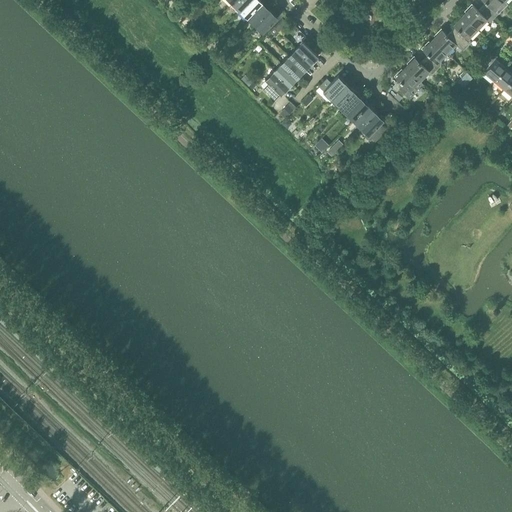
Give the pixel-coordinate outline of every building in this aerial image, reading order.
[(235,0),(233,3),(240,10),(248,1),(249,0),(235,0)] [(248,17),(261,3),(263,1),(261,0),(249,0),(248,1),(240,10),(248,17)] [(505,0),(504,0),(484,0),(489,4),(485,8),(494,17),(508,3),(505,0)] [(261,3),(248,17),(255,24),(269,10),(271,8),(267,5),(266,7),(261,3)] [(463,14),(478,28),(487,19),(490,22),(494,17),(485,8),(481,13),(473,5),(463,14)] [(269,10),(255,24),(263,32),(278,16),(275,13),(273,14),(269,10)] [(458,36),(467,45),(472,41),(469,38),(478,28),(463,14),(454,24),(462,32),(458,36)] [(274,28),(270,31),(275,36),(278,33),(274,28)] [(433,39),(447,52),(456,43),(463,50),(463,49),(467,45),(458,36),(454,41),(442,29),(433,39)] [(304,38),(295,47),(311,63),(313,65),(317,61),(315,59),(318,55),(319,55),(317,54),(320,50),(321,50),(306,36),(304,38)] [(428,61),(437,70),(441,65),(437,61),(447,52),(433,39),(424,48),(432,56),(428,60),(428,61)] [(295,47),(288,55),(304,70),(311,63),(295,47)] [(495,80),(506,66),(501,62),(502,60),(493,52),(482,64),(487,68),(485,71),(495,80)] [(280,62),(296,78),(304,70),(288,55),(282,60),(280,62)] [(406,67),(419,80),(429,70),(432,74),(437,70),(428,61),(423,65),(415,57),(412,60),(406,67)] [(273,70),(289,85),(296,78),(280,62),(273,70)] [(506,66),(495,80),(504,88),(511,78),(511,68),(511,70),(506,66)] [(423,83),(419,80),(406,67),(396,76),(405,84),(400,88),(410,97),(414,93),(414,92),(423,83)] [(289,85),(273,70),(266,78),(270,82),(264,88),(275,99),(281,92),(281,93),(289,85)] [(327,78),(315,90),(327,101),(331,98),(345,83),(346,82),(339,74),(331,82),(327,78)] [(256,86),(245,75),(241,79),(252,90),(256,86)] [(339,105),(354,89),(351,86),(349,87),(345,83),(331,98),(339,105)] [(354,89),(339,105),(346,112),(360,98),(355,94),(357,92),(354,89)] [(310,93),(303,101),(306,104),(314,97),(310,93)] [(360,98),(346,112),(354,119),(367,105),(369,103),(366,100),(364,102),(360,98)] [(290,102),(279,112),(285,117),(295,107),(290,102)] [(367,105),(354,119),(361,127),(375,112),(376,111),(373,108),(372,109),(367,105)] [(408,108),(414,113),(419,109),(414,105),(411,105),(408,108)] [(375,112),(361,127),(369,134),(384,118),(381,115),(379,117),(375,112)] [(321,147),(319,149),(321,151),(329,143),(326,140),(320,146),(321,147)] [(347,163),(338,170),(341,175),(350,168),(347,163)]
